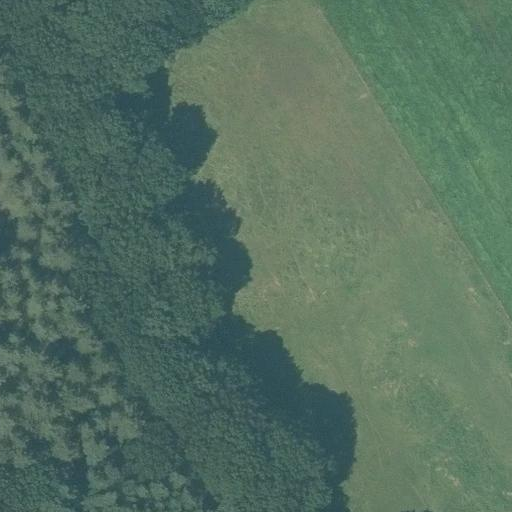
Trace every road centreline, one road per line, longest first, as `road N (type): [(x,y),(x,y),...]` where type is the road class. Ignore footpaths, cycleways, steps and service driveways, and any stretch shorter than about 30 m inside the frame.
road 1 (track): [(218,382),(167,266),(134,133),(82,30),(143,0)]
road 2 (track): [(310,511),(218,382)]
